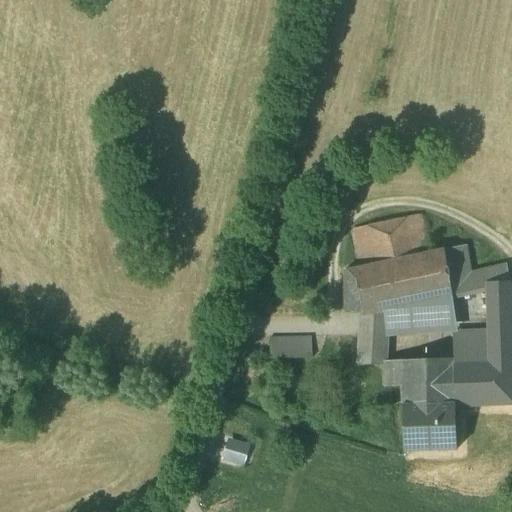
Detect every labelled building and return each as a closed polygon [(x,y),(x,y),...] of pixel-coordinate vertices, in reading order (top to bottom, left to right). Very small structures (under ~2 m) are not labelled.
[(367,227),(375,265),(429,254),(421,216),(367,227)] [(350,231),(359,269),(375,265),(367,227),(350,231)] [(465,246),(444,251),(452,296),(486,289),(509,284),(506,266),(470,274),(465,246)] [(444,251),(429,254),(375,265),(359,269),(353,270),(362,314),(362,317),(386,312),(452,298),(452,296),(444,251)] [(345,315),(362,314),(353,270),(344,272),(345,315)] [(486,289),(487,314),(510,313),(509,284),(486,289)] [(451,332),(452,298),(386,312),(385,329),(385,338),(451,332)] [(385,329),(386,312),(362,317),(361,332),(385,329)] [(511,329),(510,313),(487,314),(487,330),(511,329)] [(385,338),(385,329),(361,332),(360,337),(359,366),(383,365),(384,387),(401,386),(400,362),(383,363),(385,338)] [(511,363),(511,357),(511,329),(487,330),(488,364),(511,363)] [(487,330),(451,332),(452,360),(453,366),(488,364),(487,330)] [(269,340),(270,360),(312,359),(311,339),(269,340)] [(401,386),(404,453),(456,451),(454,407),(453,366),(452,360),(400,362),(401,386)] [(511,404),(511,363),(488,364),(453,366),(454,407),(511,404)]
